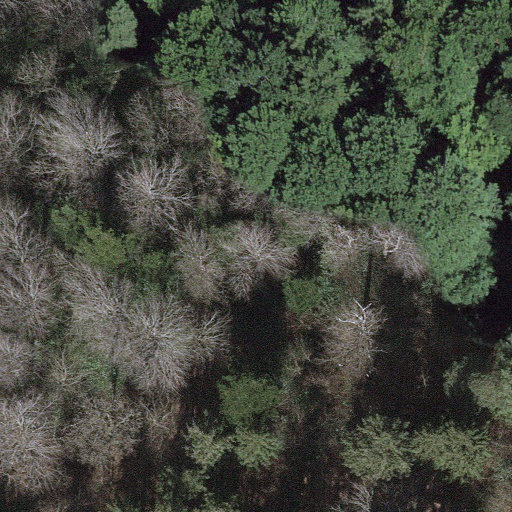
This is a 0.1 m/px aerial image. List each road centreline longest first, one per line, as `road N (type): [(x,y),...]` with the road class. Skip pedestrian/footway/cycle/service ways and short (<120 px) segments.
road 1 (track): [(0,508),(80,438),(199,376),(291,354),(415,390),(511,436)]
road 2 (track): [(511,242),(365,127)]
